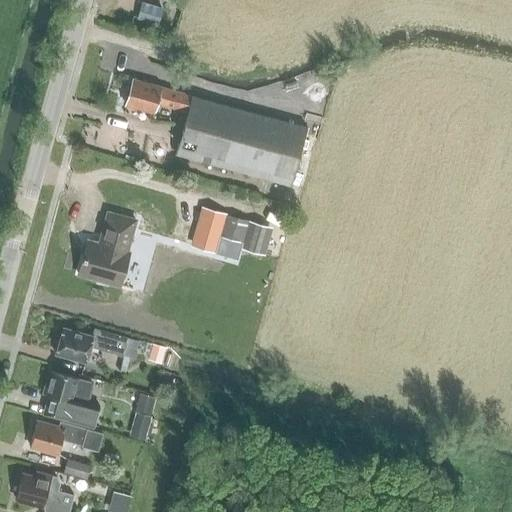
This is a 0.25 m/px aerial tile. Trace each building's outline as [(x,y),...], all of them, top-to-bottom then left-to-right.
[(157,24),(162,8),(140,2),(136,19),(157,24)] [(175,26),(179,14),(169,11),(165,23),(175,26)] [(113,36),(143,46),(147,34),(117,24),(113,36)] [(291,184),(307,126),(191,95),(183,93),(160,87),(160,86),(132,79),(125,104),(153,112),(156,103),(179,109),(187,111),(176,153),(291,184)] [(201,206),(189,246),(214,253),(219,236),(226,213),(201,206)] [(111,283),(120,286),(129,252),(126,252),(135,220),(108,212),(99,244),(87,241),(78,274),(96,279),(98,282),(108,285),(111,283)] [(273,227),(248,219),(241,242),(239,248),(264,255),(273,227)] [(94,328),(91,336),(63,328),(55,354),(85,362),(90,347),(133,359),(138,341),(94,328)] [(164,347),(152,343),(147,359),(160,363),(164,347)] [(93,382),(78,378),(50,371),(44,393),(52,396),(51,401),(47,416),(93,429),(100,404),(88,401),(93,382)] [(151,416),(135,411),(128,436),(144,440),(151,416)] [(62,440),(81,445),(81,447),(97,451),(102,433),(59,421),(58,427),(36,421),(30,446),(58,454),(62,440)] [(90,465),(66,458),(63,472),(86,478),(90,465)] [(15,499),(43,506),(44,500),(70,507),(73,495),(57,490),(59,484),(55,477),(36,471),(34,478),(22,474),(15,499)]
